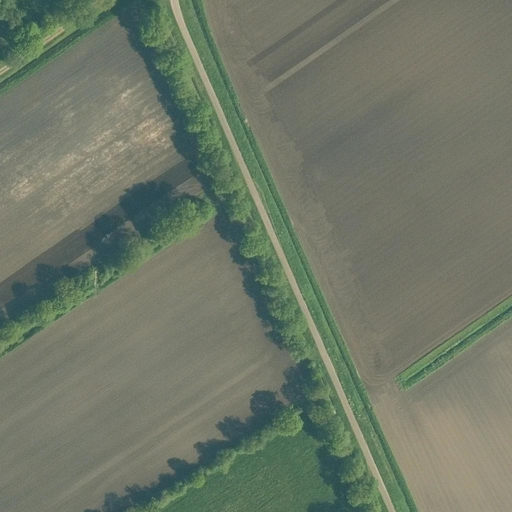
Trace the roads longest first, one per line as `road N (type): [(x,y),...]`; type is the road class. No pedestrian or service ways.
road 1 (unclassified): [(392,511),(175,0)]
road 2 (track): [(0,69),(101,0)]
